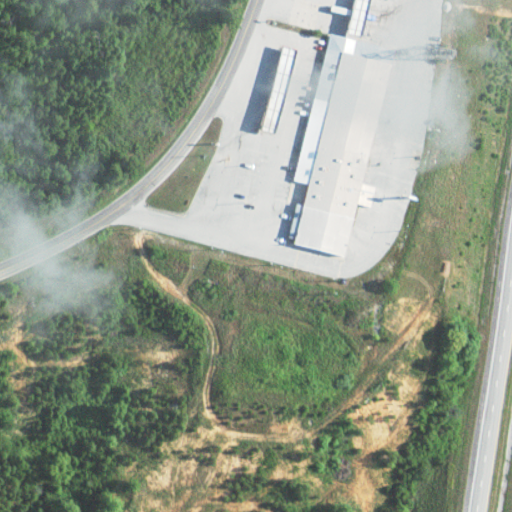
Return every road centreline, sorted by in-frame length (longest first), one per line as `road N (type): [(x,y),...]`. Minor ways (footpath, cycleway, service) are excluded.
road 1 (residential): [(0,264),(83,225),(171,154),(204,111),(255,0)]
road 2 (trunk): [(511,266),(465,511)]
